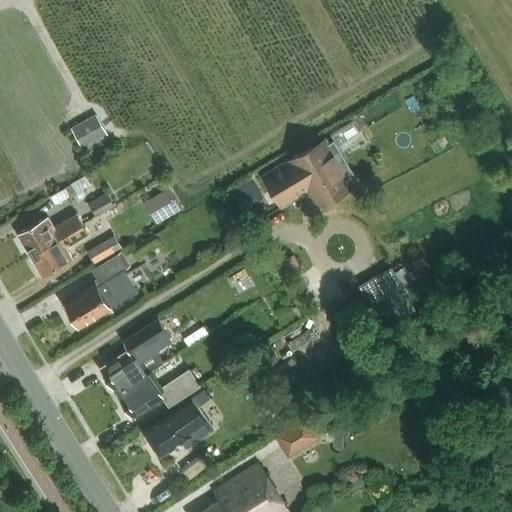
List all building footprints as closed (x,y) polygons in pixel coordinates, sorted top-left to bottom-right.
[(97,114),(71,128),(83,148),(108,134),(97,114)] [(329,139),(265,177),(282,207),(307,192),(317,208),(360,183),(340,150),(336,152),(329,139)] [(82,190),(90,186),(85,177),(71,185),(81,203),(87,199),(82,190)] [(182,209),(171,189),(144,205),(156,225),(182,209)] [(97,217),(115,206),(107,193),(89,204),(97,217)] [(19,233),(32,255),(84,224),(78,214),(55,227),(49,216),(19,233)] [(89,233),(84,224),(32,255),(44,276),(74,259),(67,246),(89,233)] [(119,236),(100,247),(106,257),(125,246),(119,236)] [(304,273),(293,253),(282,259),(294,279),(304,273)] [(80,327),(141,289),(129,269),(132,267),(123,254),(94,271),(102,284),(97,287),(96,284),(85,291),(86,293),(67,305),(73,316),(72,318),(75,324),(78,324),(80,327)] [(392,267),(359,285),(381,326),(415,308),(392,267)] [(119,392),(154,369),(164,363),(154,348),(171,336),(160,319),(126,341),(133,351),(104,369),(119,392)] [(163,398),(168,407),(201,386),(190,369),(164,386),(154,369),(119,392),(134,416),(163,398)] [(194,400),(144,433),(159,456),(184,440),(187,445),(213,428),(198,406),(210,397),(204,388),(192,397),(194,400)] [(272,400),(250,412),(259,430),(281,418),(272,400)] [(306,414),(277,434),(289,455),(319,434),(306,414)] [(260,461),(214,490),(219,497),(195,511),(284,511),(290,509),(260,461)]
